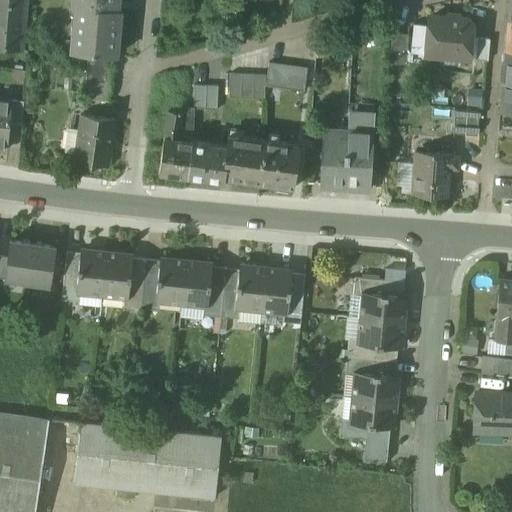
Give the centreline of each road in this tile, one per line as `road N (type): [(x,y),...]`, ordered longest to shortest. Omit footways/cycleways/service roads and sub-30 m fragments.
road 1 (residential): [(440,236),(130,209)]
road 2 (residential): [(440,236),(430,511)]
road 3 (residential): [(403,0),(146,68)]
road 4 (residential): [(499,0),(484,239)]
road 5 (residential): [(146,68),(130,209)]
road 6 (residential): [(130,209),(0,191)]
